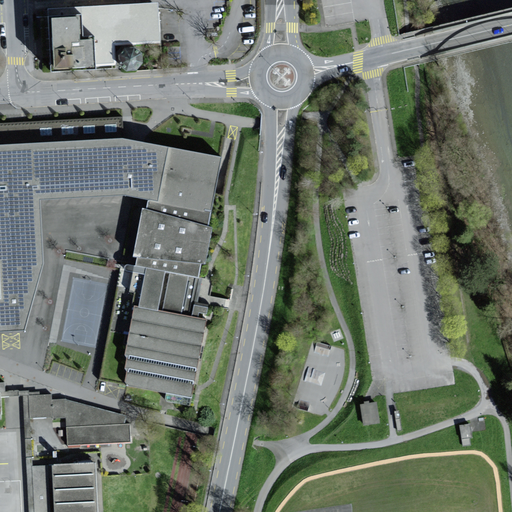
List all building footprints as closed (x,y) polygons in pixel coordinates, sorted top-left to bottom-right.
[(113,68),(112,65),(115,63),(117,66),(119,69),(124,71),(127,72),(132,71),(136,69),(138,67),(140,63),(141,59),(140,57),(140,55),(139,54),(138,51),(137,50),(134,48),(132,47),(129,46),(129,45),(158,44),(156,5),(46,9),(46,20),(47,48),(48,74),(94,73),(94,68),(110,68),(113,68)] [(39,201),(123,196),(145,201),(151,202),(155,203),(156,199),(202,208),(202,212),(208,213),(219,160),(122,142),(121,119),(0,125),(0,331),(21,330),(41,263),(39,201)] [(210,228),(205,227),(208,213),(202,212),(202,208),(156,199),(155,203),(151,202),(145,201),(144,210),(140,209),(130,258),(136,259),(134,266),(144,268),(136,310),(131,309),(122,357),(127,358),(124,373),(126,374),(123,386),(189,399),(205,322),(207,308),(190,304),(192,296),(196,278),(198,265),(203,266),(210,228)] [(28,396),(29,421),(65,420),(66,446),(130,444),(129,419),(64,401),(49,401),(49,396),(28,396)] [(363,404),(359,404),(363,426),(379,423),(376,402),(369,403),(368,401),(363,402),(363,404)] [(470,424),(459,425),(461,439),(469,438),(472,438),(470,424)] [(469,438),(461,439),(461,446),(470,445),(469,438)] [(50,466),(30,467),(31,511),(96,511),(95,465),(50,466)]
